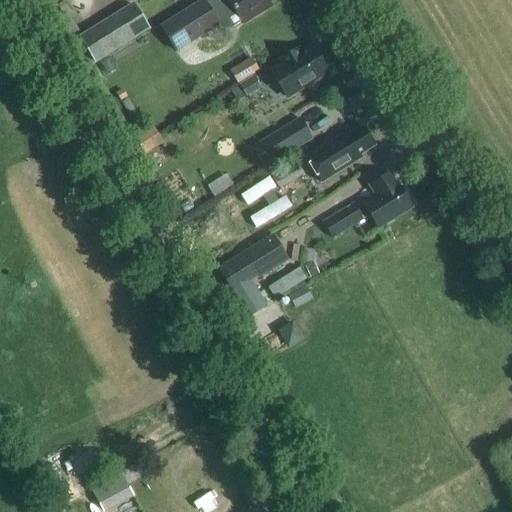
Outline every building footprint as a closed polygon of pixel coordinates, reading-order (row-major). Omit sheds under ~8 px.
[(216,0),(205,0),(160,28),(175,53),(219,27),(219,28),(225,30),(231,29),(241,23),(243,25),(272,8),(269,4),(275,0),(224,0),(219,4),(216,0)] [(124,11),(70,43),(84,67),(138,35),(124,11)] [(331,75),(312,45),(300,52),(298,48),(278,61),(281,65),(269,72),(288,102),(331,75)] [(107,78),(118,72),(110,58),(99,64),(107,78)] [(230,73),(238,86),(260,71),(251,59),(230,73)] [(247,99),(261,90),(253,77),(239,86),(247,99)] [(122,91),(115,96),(121,104),(128,99),(122,91)] [(140,147),(158,136),(152,127),(134,139),(140,147)] [(345,134),(305,158),(321,184),(361,159),(359,156),(374,147),(362,127),(347,136),(345,134)] [(278,132),(264,140),(278,162),(282,159),(291,154),(278,132)] [(158,136),(140,147),(145,156),(163,144),(158,136)] [(304,175),(295,160),(270,175),(279,190),(304,175)] [(411,209),(390,174),(369,187),(375,197),(356,209),(354,205),(323,224),(332,239),(369,217),(378,230),(411,209)] [(246,320),(251,317),(245,307),(250,304),(242,290),(289,263),(274,237),(217,271),(246,320)] [(314,264),(305,269),(311,281),(320,277),(314,264)] [(294,309),(312,300),(306,288),(288,297),(294,309)] [(280,329),(290,347),(308,338),(299,320),(280,329)] [(503,467),(509,463),(505,456),(498,459),(503,467)]
